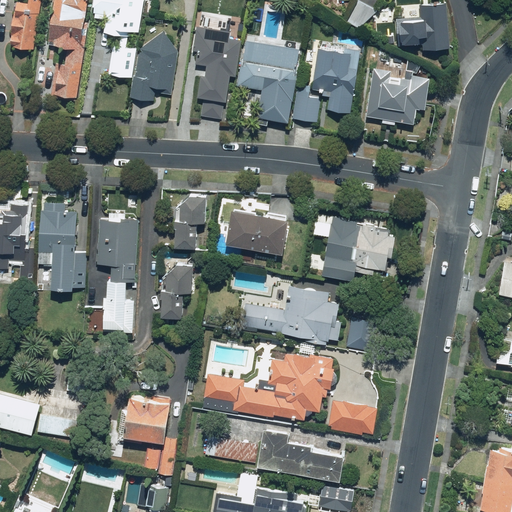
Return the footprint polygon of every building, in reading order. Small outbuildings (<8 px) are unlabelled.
[(28,0),(29,2),(25,2),(17,1),(12,23),(9,45),(22,49),(34,49),(41,0),(28,0)] [(88,0),(54,0),(51,22),(49,44),(66,48),(65,63),(56,62),(52,93),(67,97),(78,97),(89,22),(85,21),(88,0)] [(139,31),(144,0),(94,0),(93,7),(95,7),(94,13),(95,13),(95,18),(106,19),(104,32),(115,35),(121,35),(120,45),(114,44),(109,74),(120,77),(133,77),(137,48),(128,46),(129,35),(132,36),(132,31),(139,31)] [(378,10),(358,0),(357,0),(346,20),(360,28),(378,10)] [(419,4),(420,19),(398,21),(400,45),(423,43),(423,50),(436,50),(451,49),(447,2),(419,4)] [(380,35),(396,19),(384,7),(368,22),(380,35)] [(236,77),(242,40),(230,38),(231,32),(197,26),(193,51),(198,51),(196,64),(207,66),(205,76),(201,76),(197,98),(204,99),(201,116),(223,119),(225,103),(226,103),(231,76),(236,77)] [(173,96),(179,51),(165,31),(140,47),(132,97),(141,100),(156,101),(157,94),(173,96)] [(300,49),(247,40),(244,60),(296,68),(300,49)] [(322,95),(330,97),(328,109),(339,111),(351,113),(361,50),(344,48),(344,51),(319,48),(312,89),(318,90),(323,91),(322,95)] [(299,71),(242,61),(238,86),(262,91),(257,116),(289,122),(299,71)] [(425,110),(430,78),(414,76),(414,74),(406,73),(405,79),(391,76),(392,71),(375,68),(366,116),(414,124),(417,108),(425,110)] [(318,122),(321,97),(309,96),(311,85),(299,83),(297,94),(293,118),(305,120),(318,122)] [(206,221),(207,194),(191,193),(176,206),(174,246),(196,247),(197,221),(206,221)] [(26,232),(28,204),(0,201),(0,267),(9,268),(10,260),(21,260),(20,279),(32,278),(34,246),(25,245),(26,232)] [(51,265),(50,288),(73,289),(73,286),(86,287),(87,251),(75,250),(77,210),(66,209),(66,202),(42,201),(39,229),(38,264),(51,265)] [(232,208),(225,243),(282,253),(288,218),(232,208)] [(100,218),(98,262),(111,263),(110,278),(107,278),(106,296),(104,296),(102,330),(133,332),(134,299),(126,299),(127,280),(135,280),(136,263),(139,218),(126,217),(125,212),(109,212),(109,218),(100,218)] [(384,224),(333,214),(321,274),(354,280),(356,270),(374,273),(374,271),(386,273),(389,256),(391,256),(395,234),(390,233),(391,228),(384,226),(384,224)] [(511,260),(505,259),(499,293),(511,295),(511,260)] [(165,289),(161,288),(160,316),(182,317),(183,291),(192,292),(193,263),(166,262),(165,289)] [(267,267),(235,262),(231,289),(272,296),(273,284),(265,282),(267,267)] [(285,309),(246,301),(241,327),(328,344),(329,337),(338,339),(341,320),(336,319),(339,301),(328,299),(329,292),(290,284),(285,309)] [(351,316),(347,344),(365,347),(369,319),(351,316)] [(511,338),(501,336),(497,357),(496,361),(511,364),(511,338)] [(245,379),(209,371),(203,406),(239,412),(239,410),(274,415),(275,413),(290,416),(304,418),(306,408),(319,410),(322,394),(327,394),(328,388),(330,388),(334,366),(332,366),(334,356),(310,353),(310,355),(294,351),(294,353),(285,352),(284,359),(272,357),(268,381),(276,383),(274,390),(244,384),(245,379)] [(84,363),(68,362),(67,388),(83,389),(84,363)] [(0,424),(31,432),(39,401),(0,390),(0,424)] [(163,441),(170,400),(128,393),(125,410),(124,416),(123,423),(125,423),(123,435),(163,441)] [(373,405),(333,399),(329,424),(332,425),(332,428),(369,434),(373,405)] [(87,420),(41,412),(37,430),(84,437),(87,420)] [(289,431),(264,426),(257,465),(339,478),(343,453),(311,447),(312,444),(289,440),(289,431)] [(209,434),(205,452),(256,462),(259,443),(209,434)] [(179,437),(165,435),(159,472),(166,473),(173,474),(179,437)] [(161,448),(147,446),(144,466),(158,467),(161,448)] [(491,448),(489,455),(488,463),(479,509),(480,509),(497,511),(496,511),(510,511),(511,504),(511,448),(499,446),(499,449),(491,448)] [(141,465),(142,456),(135,455),(134,464),(141,465)] [(159,483),(139,482),(137,504),(157,506),(159,483)] [(360,491),(322,485),(319,505),(356,511),(360,491)] [(301,511),(303,501),(255,494),(253,502),(242,501),(243,495),(215,491),(212,511),(301,511)]
